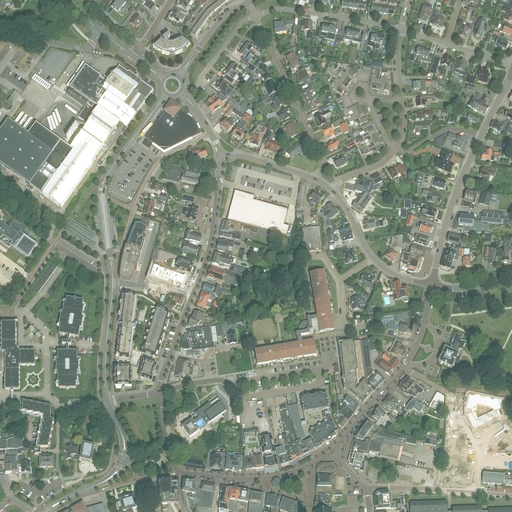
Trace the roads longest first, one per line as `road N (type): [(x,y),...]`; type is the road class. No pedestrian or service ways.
road 1 (secondary): [(107,401),(112,274),(101,187),(165,93)]
road 2 (unclassified): [(219,157),(207,252),(159,393)]
road 3 (tertiary): [(159,393),(165,449),(177,473),(263,478),(331,452)]
road 4 (residential): [(255,16),(320,155),(314,177)]
road 5 (secondary): [(44,511),(118,469),(124,442),(107,401)]
road 6 (residential): [(401,29),(282,8),(255,16)]
road 7 (tertiary): [(432,285),(449,210),(476,145)]
road 8 (residential): [(511,495),(365,487)]
road 9 (residential): [(58,408),(46,394),(46,332),(27,313),(0,311)]
